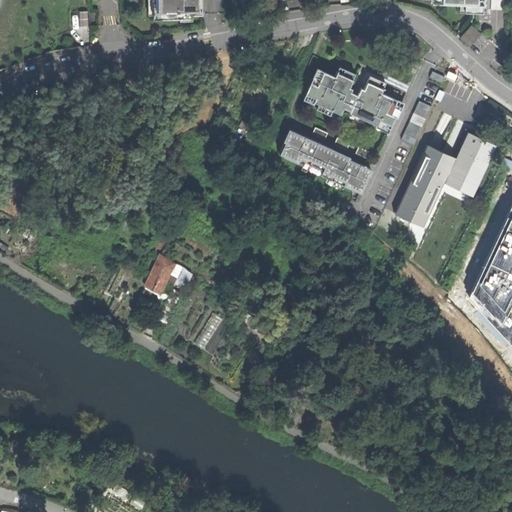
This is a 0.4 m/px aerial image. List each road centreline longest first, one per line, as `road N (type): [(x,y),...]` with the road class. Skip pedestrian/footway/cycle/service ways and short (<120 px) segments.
road 1 (unclassified): [(511,100),(411,22),(363,15),(0,85)]
road 2 (track): [(0,254),(327,441),(431,511)]
